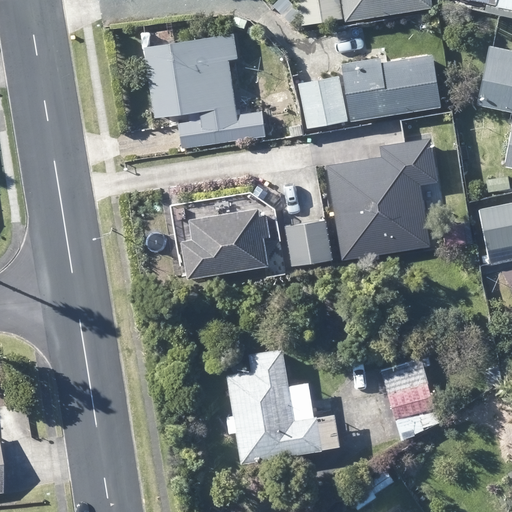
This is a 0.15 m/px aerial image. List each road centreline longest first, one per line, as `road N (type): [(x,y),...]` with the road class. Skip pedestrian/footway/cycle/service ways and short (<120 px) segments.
road 1 (residential): [(28,0),(76,297)]
road 2 (residential): [(76,297),(108,511)]
